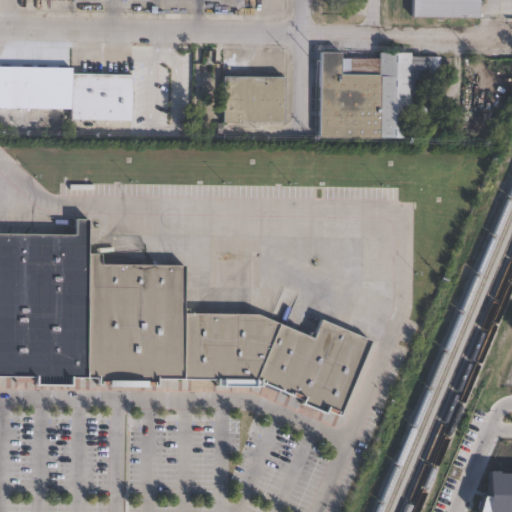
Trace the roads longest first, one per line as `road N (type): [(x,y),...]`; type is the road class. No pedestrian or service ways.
road 1 (residential): [(511,34),(0,18)]
road 2 (residential): [(303,0),(303,135)]
